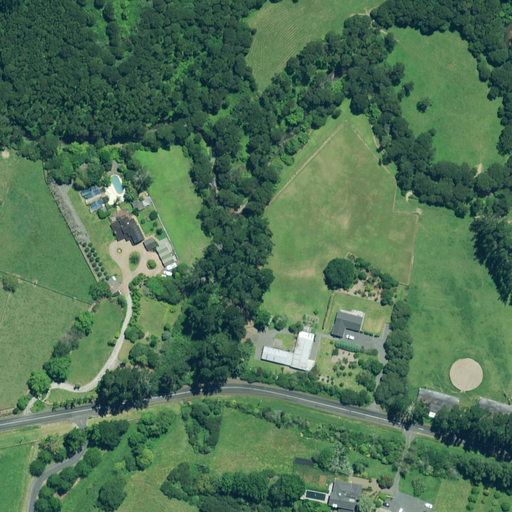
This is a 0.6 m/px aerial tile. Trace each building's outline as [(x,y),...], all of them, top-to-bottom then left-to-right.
[(126,220),(124,216),(108,225),(116,240),(123,237),(125,240),(129,238),(132,243),(143,239),(136,225),(134,226),(130,218),(126,220)] [(154,246),(150,237),(141,241),(146,250),(154,246)] [(163,266),(174,260),(171,255),(170,256),(165,247),(167,246),(163,239),(156,243),(157,246),(154,248),(163,266)] [(357,332),(360,317),(335,311),(329,335),(340,338),(343,328),(357,332)] [(312,335),(297,332),(292,353),(262,346),(259,359),(303,370),(312,335)] [(362,511),(354,510),(358,486),(331,481),(329,493),(327,492),(325,505),(336,508),(336,511),(362,511)]
